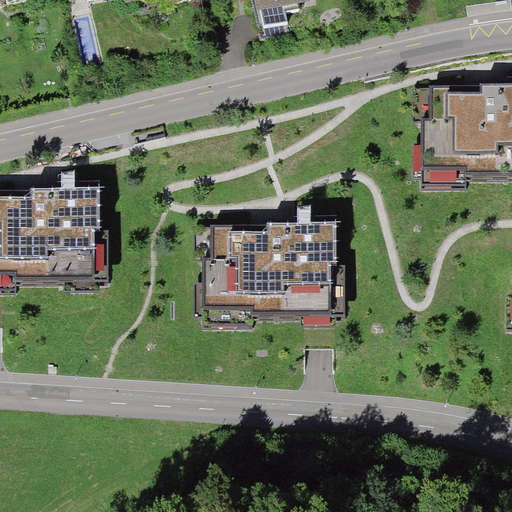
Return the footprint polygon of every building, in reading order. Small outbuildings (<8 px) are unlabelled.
[(192,0),(123,0),(125,9),(168,1),(170,11),(194,6),(192,0)] [(311,0),(255,0),(260,17),(313,5),(311,0)] [(511,96),(426,93),(427,158),(511,159),(511,96)] [(100,200),(0,201),(0,287),(104,289),(100,200)] [(339,230),(201,232),(202,318),(342,319),(339,230)]
